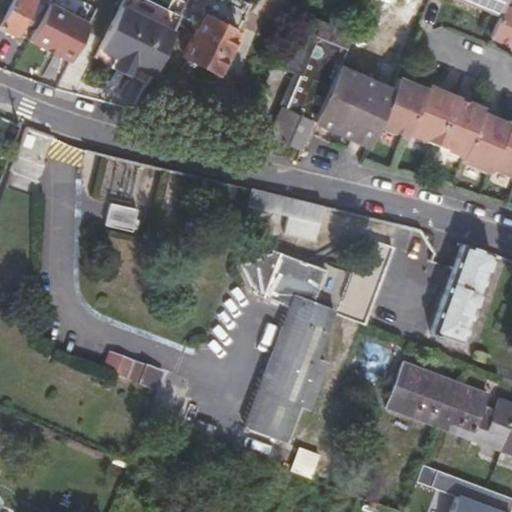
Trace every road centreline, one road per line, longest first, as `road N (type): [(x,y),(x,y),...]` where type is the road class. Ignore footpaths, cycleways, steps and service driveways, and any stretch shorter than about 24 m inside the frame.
road 1 (tertiary): [(511,239),(412,208),(160,154),(0,100)]
road 2 (unknown): [(64,124),(52,270),(63,317),(89,339),(219,382),(248,320)]
